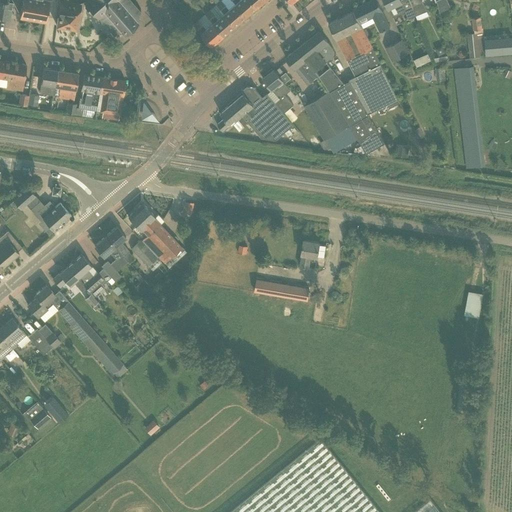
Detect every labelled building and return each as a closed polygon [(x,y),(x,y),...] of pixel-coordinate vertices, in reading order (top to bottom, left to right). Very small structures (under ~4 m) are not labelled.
[(22,0),(20,15),(44,19),(47,0),(22,0)] [(84,0),(84,1),(85,2),(85,1),(88,4),(85,7),(90,14),(93,11),(96,14),(95,14),(96,15),(97,15),(97,14),(97,15),(98,14),(102,19),(101,19),(102,20),(100,21),(101,22),(103,20),(103,21),(107,25),(107,26),(106,27),(106,28),(108,27),(112,32),(113,32),(111,33),(112,34),(113,33),(114,33),(115,32),(118,36),(127,29),(128,29),(128,28),(128,27),(132,24),(133,24),(133,25),(134,24),(137,20),(138,20),(137,19),(136,19),(139,16),(136,13),(139,11),(139,10),(141,9),(140,8),(139,9),(138,9),(134,4),(135,3),(134,2),(133,3),(130,0),(84,0)] [(225,13),(235,25),(246,16),(232,0),(221,0),(217,4),(224,13),(225,13)] [(258,6),(251,0),(232,0),(246,16),(258,6)] [(377,0),(371,0),(365,4),(353,9),(353,10),(360,22),(360,24),(373,18),(380,32),(390,27),(382,10),(383,10),(377,0)] [(399,15),(405,12),(408,18),(415,16),(408,0),(404,0),(402,1),(401,0),(384,0),(394,17),(399,15)] [(408,0),(415,16),(426,11),(424,4),(422,0),(408,0)] [(435,0),(440,11),(450,7),(447,0),(435,0)] [(61,1),(56,25),(76,28),(77,28),(78,16),(79,16),(80,4),(61,1)] [(0,18),(6,20),(8,9),(9,4),(8,4),(0,2),(0,18)] [(213,23),(224,35),(235,25),(225,13),(224,13),(218,19),(210,10),(205,14),(213,23)] [(349,79),(349,80),(368,115),(369,114),(368,113),(376,109),(378,114),(399,103),(397,99),(398,98),(381,64),(373,47),(372,48),(360,24),(360,22),(353,10),(328,23),(347,60),(355,76),(349,79)] [(482,28),(481,17),(472,18),(473,30),(482,28)] [(198,20),(194,24),(212,45),(224,35),(213,23),(206,29),(198,20)] [(308,39),(317,49),(326,62),(330,59),(333,59),(333,56),(336,54),(333,48),(319,30),(317,32),(315,31),(309,36),(310,38),(308,39)] [(483,56),(481,32),(468,34),(471,57),(483,56)] [(511,36),(485,39),(486,55),(511,53),(511,36)] [(326,62),(317,49),(308,39),(297,49),(314,71),(326,62)] [(409,52),(402,39),(385,48),(392,61),(409,52)] [(297,49),(286,57),(295,70),(296,69),(307,84),(314,79),(318,76),(314,71),(297,49)] [(416,67),(422,65),(418,57),(413,60),(416,67)] [(4,60),(1,77),(8,78),(6,86),(22,89),(26,64),(4,60)] [(349,80),(349,81),(344,83),(330,66),(318,76),(329,91),(355,136),(366,153),(381,145),(384,143),(368,115),(349,80)] [(485,166),(473,66),(455,68),(466,168),(485,166)] [(54,86),(57,69),(43,67),(40,92),(53,94),(54,86)] [(74,99),(78,72),(57,69),(54,86),(60,86),(58,97),(74,99)] [(290,89),(274,69),(273,70),(272,69),(268,72),(269,73),(263,78),(278,96),(274,100),(284,112),(293,105),(284,94),(290,89)] [(511,73),(511,72),(506,69),(503,75),(510,79),(511,73)] [(97,110),(102,76),(83,73),(79,107),(76,107),(75,114),(82,115),(83,108),(97,110)] [(120,114),(125,80),(102,76),(97,110),(101,111),(102,111),(101,117),(118,120),(119,114),(120,114)] [(267,93),(263,96),(255,88),(247,87),(243,91),(229,103),(228,104),(229,105),(220,113),(224,118),(217,124),(223,131),(238,119),(240,122),(244,126),(249,123),(255,130),(261,137),(275,140),(293,124),(284,112),(274,100),(273,99),(267,93)] [(338,132),(344,143),(351,138),(355,136),(329,91),(304,105),(324,140),(326,139),(335,134),(338,132)] [(28,95),(20,93),(18,103),(26,105),(28,95)] [(28,104),(38,105),(39,95),(29,94),(28,104)] [(66,112),(75,114),(76,107),(76,103),(67,102),(66,112)] [(141,104),(140,120),(160,121),(161,105),(141,104)] [(424,136),(419,127),(415,129),(419,139),(424,136)] [(331,147),(329,143),(326,139),(324,140),(319,143),(325,151),(328,150),(331,147)] [(20,208),(35,195),(28,187),(13,200),(20,208)] [(60,202),(55,206),(49,200),(44,205),(40,200),(30,208),(40,220),(43,218),(50,226),(45,230),(49,234),(71,215),(60,202)] [(186,201),(184,211),(184,212),(191,213),(193,203),(186,201)] [(164,262),(181,246),(160,224),(163,220),(158,214),(155,217),(142,203),(128,216),(141,230),(142,229),(147,235),(142,239),(164,262)] [(125,237),(116,226),(105,236),(114,246),(123,256),(127,253),(129,251),(124,246),(120,241),(125,237)] [(22,247),(7,230),(0,236),(0,252),(8,262),(19,253),(17,251),(22,247)] [(114,246),(105,236),(94,245),(103,256),(108,251),(113,256),(117,261),(123,256),(114,246)] [(317,257),(319,242),(304,239),(301,254),(302,254),(300,266),(309,267),(310,256),(317,257)] [(247,247),(240,245),(238,253),(246,254),(247,247)] [(147,247),(138,256),(148,266),(157,257),(147,247)] [(0,268),(8,262),(0,252),(0,268)] [(92,265),(81,253),(67,266),(85,287),(89,291),(94,296),(105,286),(100,281),(103,278),(98,272),(91,278),(85,271),(92,265)] [(101,266),(111,277),(115,281),(121,276),(108,261),(101,266)] [(85,287),(67,266),(53,278),(59,286),(66,280),(70,285),(73,281),(81,291),(85,287)] [(254,292),(307,301),(309,288),(257,279),(254,292)] [(141,282),(147,289),(149,287),(143,280),(141,282)] [(54,305),(52,303),(58,298),(54,294),(46,284),(34,294),(36,296),(27,304),(38,317),(42,314),(42,313),(47,308),(49,310),(54,305)] [(118,285),(113,289),(118,294),(122,290),(118,285)] [(479,317),(483,294),(469,291),(464,314),(479,317)] [(98,301),(91,293),(85,299),(92,307),(98,301)] [(69,325),(96,355),(111,374),(113,372),(118,378),(127,369),(122,364),(123,363),(107,345),(68,301),(58,309),(71,324),(69,325)] [(8,345),(12,349),(18,344),(16,343),(26,334),(12,318),(0,327),(0,332),(9,344),(8,345)] [(45,337),(52,346),(54,348),(61,342),(60,341),(64,338),(60,333),(56,337),(45,323),(38,330),(45,337)] [(0,332),(0,357),(1,359),(5,355),(12,349),(8,345),(9,344),(0,332)] [(52,346),(45,337),(36,345),(43,354),(52,346)] [(208,385),(205,381),(200,384),(204,389),(208,385)] [(37,401),(22,413),(29,421),(30,420),(37,429),(38,428),(39,429),(52,418),(37,401)] [(68,414),(58,402),(48,410),(58,423),(68,414)] [(151,434),(160,426),(153,418),(144,426),(151,434)] [(15,437),(18,429),(19,425),(12,422),(10,426),(7,433),(15,437)] [(230,511),(382,511),(320,439),(230,511)] [(440,511),(429,498),(412,511),(440,511)]
